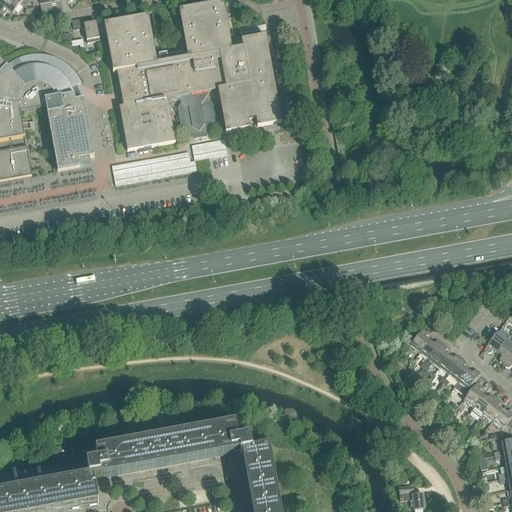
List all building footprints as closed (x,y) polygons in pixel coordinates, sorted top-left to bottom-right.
[(21,0),(10,0),(0,12),(0,14),(3,17),(8,11),(13,15),(20,6),(25,9),(33,8),(32,3),(31,0),(24,0),(23,2),(21,0)] [(0,5),(0,12),(10,0),(0,0),(0,4),(1,5),(0,5)] [(31,0),(32,3),(39,2),(40,6),(41,14),(52,12),(49,0),(31,0)] [(49,0),(52,12),(62,10),(61,3),(60,0),(49,0)] [(104,26),(107,42),(113,74),(117,73),(123,108),(119,108),(127,153),(175,144),(167,101),(175,99),(181,104),(177,110),(181,131),(194,140),(206,138),(216,125),(212,104),(206,99),(211,93),(218,91),(226,135),(250,130),(249,122),(256,121),(257,129),(282,125),(266,37),(241,42),(243,49),(232,51),(223,4),(179,12),(187,56),(183,57),(182,52),(167,55),(159,56),(160,64),(157,65),(148,18),(104,26)] [(87,23),(83,23),(87,42),(99,40),(97,27),(96,23),(88,25),(87,23)] [(104,26),(97,27),(99,40),(100,43),(103,42),(107,42),(104,26)] [(76,87),(81,85),(74,74),(68,68),(58,61),(47,57),(41,57),(28,57),(19,60),(16,61),(12,63),(7,67),(0,59),(0,184),(32,178),(20,113),(46,109),(57,170),(90,164),(76,87)] [(410,348),(419,355),(429,342),(425,339),(427,336),(427,333),(423,330),(410,348)] [(493,352),(497,355),(507,342),(511,337),(501,330),(484,352),(488,355),(491,355),(493,352)] [(419,355),(429,362),(442,345),(438,342),(436,342),(433,345),(429,342),(419,355)] [(499,364),(503,367),(511,355),(511,345),(507,342),(497,355),(501,358),(499,361),(499,364)] [(427,366),(423,370),(426,372),(429,368),(433,365),(439,370),(448,357),(444,354),(447,351),(446,348),(442,345),(429,362),(427,366)] [(511,366),(511,355),(503,367),(507,370),(510,369),(511,366)] [(439,370),(448,377),(461,360),(458,357),(455,357),(453,360),(448,357),(439,370)] [(445,381),(443,384),(445,386),(448,383),(455,388),(458,384),(468,372),(463,368),(466,365),(465,363),(461,360),(448,377),(446,380),(445,381)] [(455,388),(454,390),(464,397),(481,375),(477,371),(474,372),(472,375),(468,372),(458,384),(455,388)] [(463,402),(473,409),(483,397),(479,393),(481,390),(481,388),(477,385),(463,402)] [(473,409),(483,417),(496,399),(492,396),(490,397),(487,400),(483,397),(473,409)] [(483,417),(492,424),(502,411),(498,408),(500,405),(500,402),(496,399),(483,417)] [(502,411),(492,424),(502,432),(506,427),(511,418),(511,411),(509,411),(506,414),(502,411)] [(249,483),(254,511),(277,511),(266,451),(269,450),(252,453),(249,440),(238,442),(235,426),(226,428),(227,431),(97,455),(96,452),(98,464),(87,466),(89,479),(93,479),(93,481),(0,498),(0,511),(49,511),(97,504),(97,506),(98,506),(95,489),(108,486),(106,476),(228,454),(230,462),(229,477),(239,478),(240,482),(249,483)] [(511,442),(501,444),(504,456),(511,454),(511,442)] [(399,490),(400,503),(413,502),(414,511),(425,511),(423,495),(414,496),(413,488),(399,490)]
